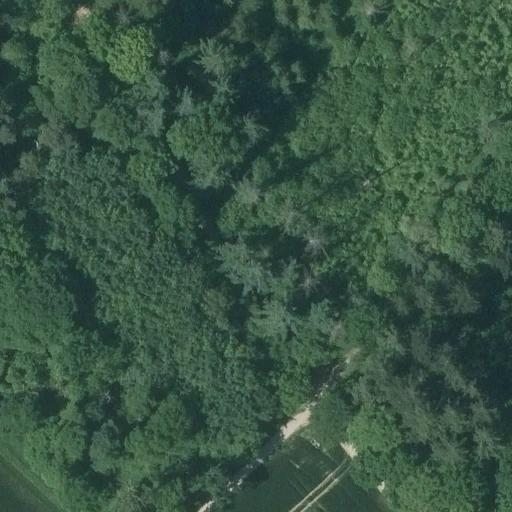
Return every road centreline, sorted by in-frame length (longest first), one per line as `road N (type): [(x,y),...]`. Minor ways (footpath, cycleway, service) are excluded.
road 1 (track): [(76,0),(315,402)]
road 2 (track): [(511,157),(315,402)]
road 3 (track): [(315,402),(201,511)]
road 4 (track): [(315,402),(409,511)]
